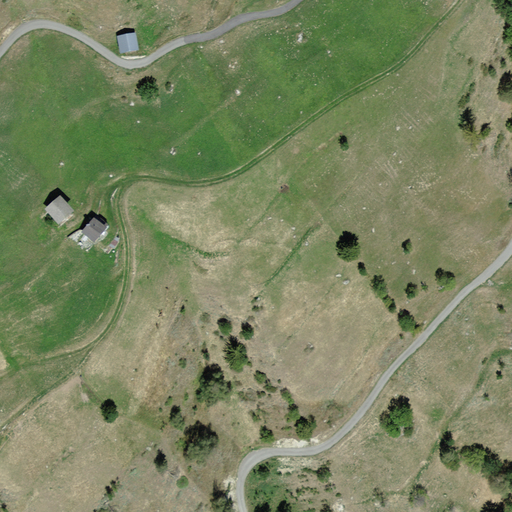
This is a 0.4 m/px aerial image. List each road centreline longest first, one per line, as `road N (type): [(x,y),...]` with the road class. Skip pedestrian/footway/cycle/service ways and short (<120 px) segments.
road 1 (residential): [(245,511),(240,485),(249,462),(327,445),(511,244)]
road 2 (residential): [(296,0),(136,64),(46,24),(24,27),(0,51)]
